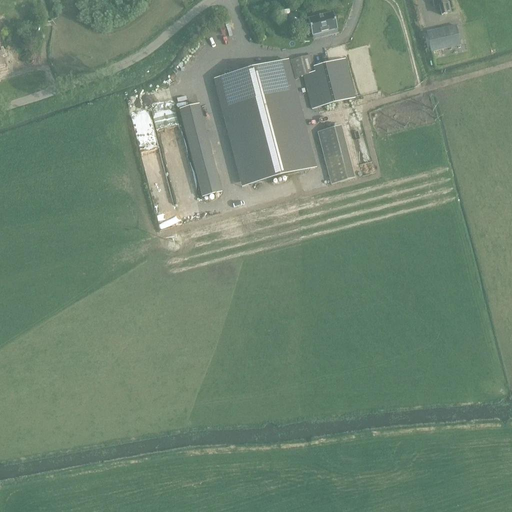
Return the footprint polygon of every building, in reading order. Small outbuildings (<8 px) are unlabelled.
[(433,1),(434,7),(439,6),(441,16),(451,14),(448,3),(447,4),(446,0),(428,0),(429,1),(433,1)] [(329,32),(330,36),(338,34),(337,30),(337,29),(333,13),(308,20),(312,36),(329,32)] [(291,15),(289,18),(290,22),(293,24),(297,23),(299,20),(298,16),(295,14),(291,15)] [(456,26),(427,33),(431,53),(461,46),(456,26)] [(311,56),(290,61),(295,79),(303,76),(316,73),(314,68),(311,56)] [(316,73),(303,76),(312,110),(355,99),(345,60),(314,68),(316,73)] [(269,67),(223,79),(250,185),(316,168),(288,62),(277,65),(269,67)] [(182,109),(201,197),(222,193),(202,104),(182,109)] [(199,203),(181,121),(159,125),(176,208),(199,203)] [(332,185),(353,180),(339,128),(318,133),(332,185)]
